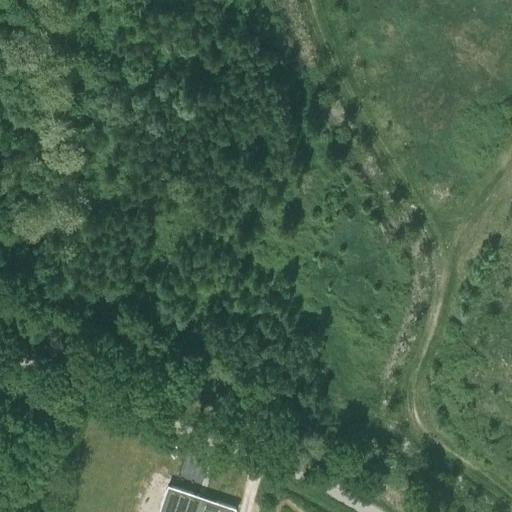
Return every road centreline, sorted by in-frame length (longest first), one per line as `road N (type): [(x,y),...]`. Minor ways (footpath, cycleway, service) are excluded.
road 1 (track): [(506,511),(408,439),(398,415),(397,391),(424,325),(430,256),(332,79),(307,0)]
road 2 (unclassified): [(366,511),(285,468),(0,357)]
road 3 (track): [(39,511),(83,390)]
road 4 (track): [(511,167),(472,226),(430,256)]
